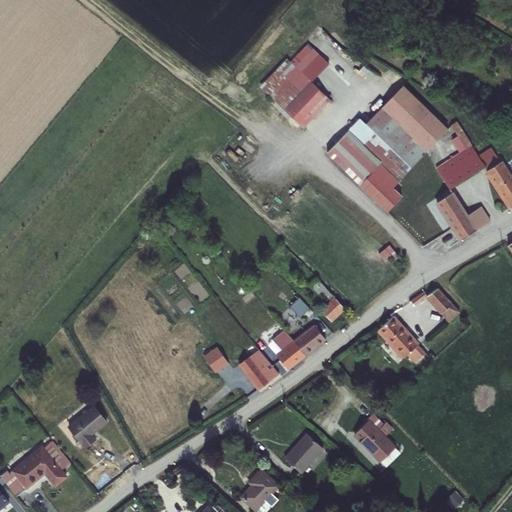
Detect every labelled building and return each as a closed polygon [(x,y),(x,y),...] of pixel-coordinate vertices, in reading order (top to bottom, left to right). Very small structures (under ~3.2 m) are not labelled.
[(326,88),(306,67),(278,94),(298,115),(326,88)] [(363,122),(406,166),(409,164),(420,174),(436,165),(423,151),(444,129),(399,85),(363,122)] [(380,163),(395,177),(406,166),(363,122),(357,117),(347,128),(380,163)] [(347,128),(329,145),(363,181),(380,163),(347,128)] [(420,174),(461,237),(492,218),(481,203),(468,211),(452,186),(486,164),(511,204),(511,169),(504,157),(501,159),(496,153),(499,152),(493,142),(480,150),(474,141),(436,165),(420,174)] [(395,177),(380,163),(363,181),(397,215),(415,198),(413,194),(395,177)] [(461,237),(420,174),(409,164),(406,166),(395,177),(413,194),(415,198),(447,249),(463,240),(461,237)] [(303,280),(311,288),(317,281),(311,274),(303,280)] [(322,313),(331,322),(345,309),(317,281),(311,288),(319,297),(322,294),(332,304),(322,313)] [(415,301),(418,308),(433,300),(444,315),(456,307),(442,292),(429,298),(427,296),(415,301)] [(283,311),(291,322),(309,307),(299,297),(283,311)] [(392,315),(377,329),(403,359),(407,356),(413,364),(417,360),(422,365),(429,359),(398,320),(408,314),(404,306),(389,313),(392,315)] [(461,314),(456,307),(444,315),(451,323),(461,314)] [(315,324),(293,341),(303,353),(326,337),(315,324)] [(293,341),(268,361),(276,370),(278,374),(305,355),(303,353),(293,341)] [(217,343),(204,353),(216,369),(229,359),(217,343)] [(240,361),(257,384),(276,370),(268,361),(257,348),(240,361)] [(72,423),(88,444),(98,436),(94,430),(109,418),(99,403),(72,423)] [(373,414),(366,419),(368,422),(355,436),(378,461),(393,447),(386,439),(393,432),(373,414)] [(309,436),(287,459),(302,473),(324,450),(309,436)] [(1,470),(18,492),(47,469),(56,482),(67,474),(45,445),(13,470),(9,465),(1,470)] [(251,490),(242,500),(254,511),(279,487),(262,471),(247,485),(251,490)] [(0,504),(10,497),(0,483),(0,504)] [(456,507),(465,498),(457,489),(447,498),(456,507)] [(215,511),(207,503),(197,511),(215,511)]
